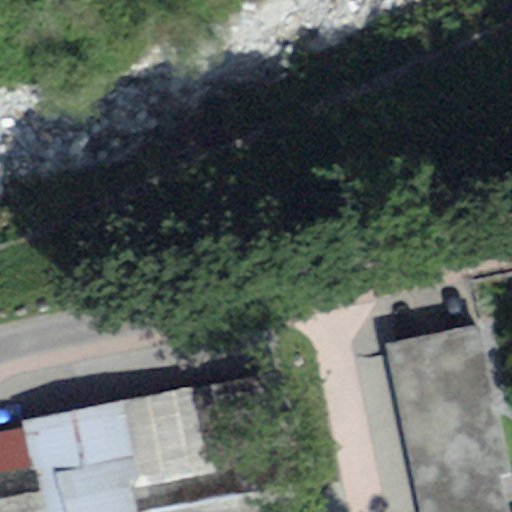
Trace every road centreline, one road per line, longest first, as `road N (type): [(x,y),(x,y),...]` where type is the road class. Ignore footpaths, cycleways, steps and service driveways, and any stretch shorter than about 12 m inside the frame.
road 1 (residential): [(511,244),(0,353)]
road 2 (unknown): [(338,277),(369,511)]
